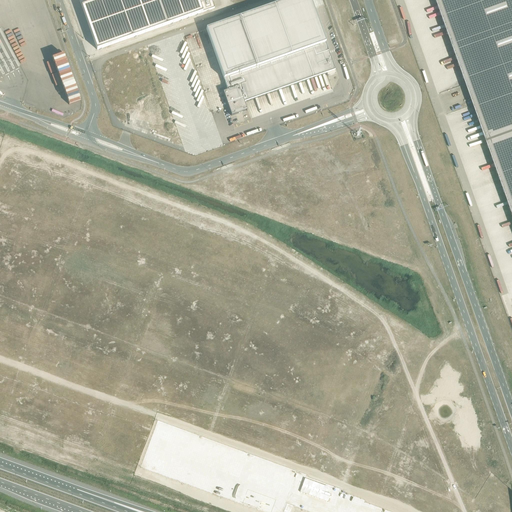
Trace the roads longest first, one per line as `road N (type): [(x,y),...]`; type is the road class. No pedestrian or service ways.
road 1 (tertiary): [(408,157),(511,449)]
road 2 (tertiary): [(511,409),(416,142)]
road 3 (track): [(386,324),(464,511)]
road 4 (unclassified): [(148,159),(193,170),(334,120)]
road 5 (unclassified): [(86,133),(94,103),(59,0)]
